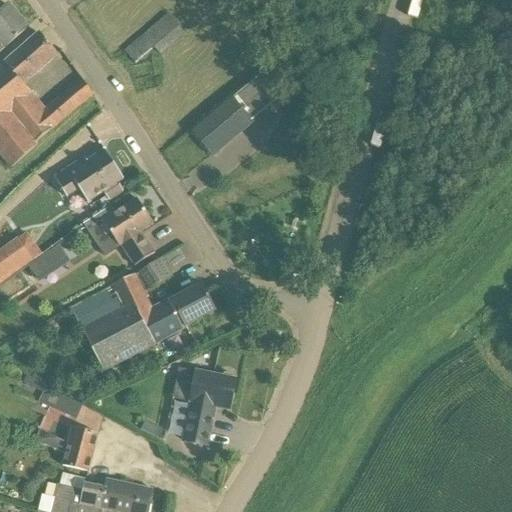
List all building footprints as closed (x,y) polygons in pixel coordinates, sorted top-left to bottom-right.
[(0,53),(28,29),(8,6),(0,13),(0,53)] [(134,69),(184,34),(170,14),(120,49),(134,69)] [(82,80),(66,93),(41,115),(28,98),(33,94),(33,93),(31,94),(23,85),(57,56),(39,34),(0,67),(0,156),(10,169),(38,147),(37,145),(52,132),(50,130),(78,108),(93,95),(82,80)] [(252,122),(233,99),(192,133),(211,156),(252,122)] [(124,192),(118,184),(124,180),(105,151),(77,170),(74,166),(54,179),(68,200),(81,192),(88,203),(103,194),(108,202),(124,192)] [(134,268),(138,265),(155,254),(146,241),(139,245),(134,238),(153,225),(137,200),(88,232),(105,257),(121,246),(134,268)] [(0,282),(34,258),(22,241),(0,256),(0,282)] [(71,263),(60,246),(28,268),(39,284),(71,263)] [(72,311),(103,371),(216,312),(202,285),(147,314),(141,303),(148,299),(145,294),(170,278),(159,261),(143,272),(72,311)] [(61,332),(56,322),(35,332),(40,342),(61,332)] [(220,378),(196,373),(179,369),(173,399),(191,403),(183,443),(207,447),(215,408),(230,411),(236,381),(233,380),(233,377),(231,375),(228,373),(225,373),(222,375),(220,378)] [(39,405),(76,421),(83,406),(47,391),(50,386),(20,374),(17,382),(44,394),(39,405)] [(147,422),(142,430),(162,442),(167,433),(147,422)] [(65,467),(88,473),(98,435),(73,428),(69,443),(40,432),(35,443),(69,455),(65,467)] [(149,511),(154,492),(106,481),(105,481),(103,488),(84,485),(83,492),(56,486),(54,499),(40,496),(38,511),(43,511),(101,511),(102,510),(110,511),(149,511)]
